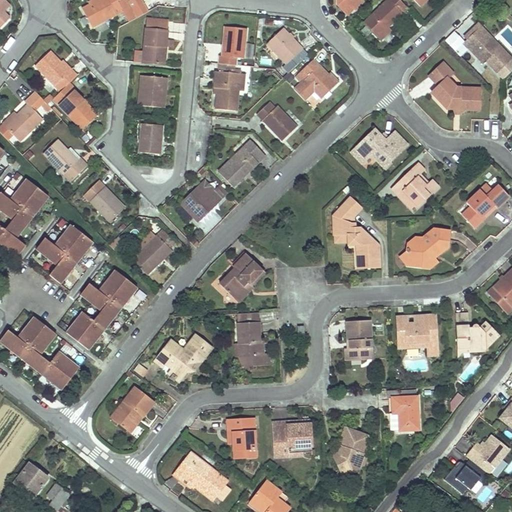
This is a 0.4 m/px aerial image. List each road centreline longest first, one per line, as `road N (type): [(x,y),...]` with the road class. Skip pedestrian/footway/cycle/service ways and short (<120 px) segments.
road 1 (residential): [(511,236),(446,289),(331,300),(317,318),(316,364),(301,387),(190,404),(131,479)]
road 2 (residential): [(65,429),(202,258),(378,85)]
road 3 (residential): [(44,6),(110,73),(117,85),(116,157),(157,190),(174,180),(183,154),(196,0)]
road 4 (unclassified): [(380,511),(439,450),(511,352)]
road 5 (residential): [(378,85),(433,138),(487,146),(511,164)]
